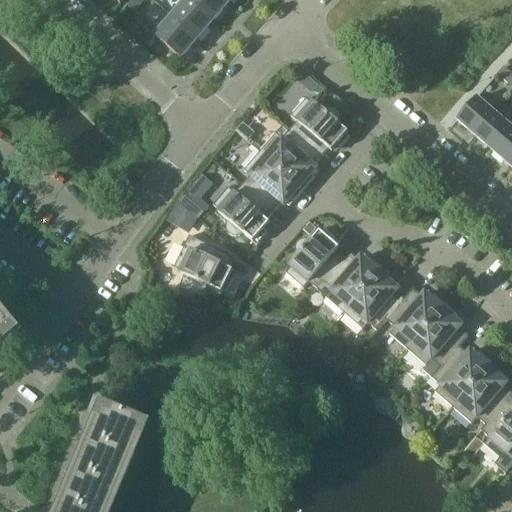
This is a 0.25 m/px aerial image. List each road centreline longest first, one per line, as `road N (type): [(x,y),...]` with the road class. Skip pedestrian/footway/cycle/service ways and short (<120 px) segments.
road 1 (residential): [(0,397),(199,131)]
road 2 (residential): [(511,315),(433,245),(357,223),(318,200)]
road 3 (residential): [(199,131),(48,0)]
road 4 (residential): [(387,116),(511,224)]
road 5 (residential): [(199,131),(288,30)]
road 6 (residential): [(387,116),(288,30)]
